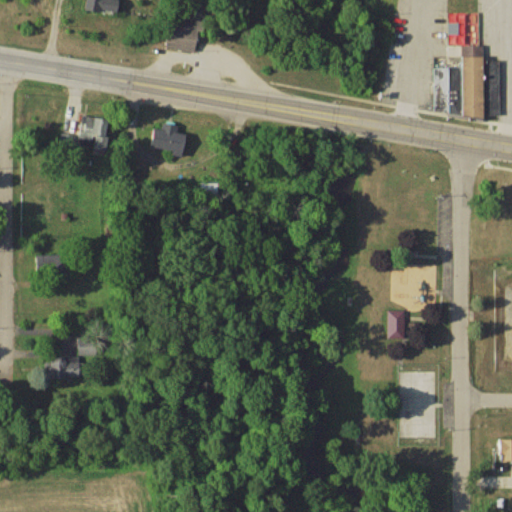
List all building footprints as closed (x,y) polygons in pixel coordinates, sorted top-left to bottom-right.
[(87,0),(87,13),(120,14),(120,0),(87,0)] [(196,55),(204,24),(174,17),(167,48),(196,55)] [(488,119),(488,117),(494,117),(494,48),(464,48),(464,119),(488,119)] [(436,69),(436,115),(458,115),(457,69),(436,69)] [(109,150),(110,120),(82,118),(81,148),(109,150)] [(151,150),(184,157),(188,135),(179,133),(180,128),(156,124),(151,150)] [(74,154),(76,137),(61,135),(59,151),(74,154)] [(73,255),(37,256),(37,278),(73,278),(73,255)] [(407,311),(389,311),(389,340),(407,340),(407,311)] [(53,378),(81,378),(81,358),(53,358),(53,378)] [(511,439),(499,439),(499,465),(511,464),(511,439)]
